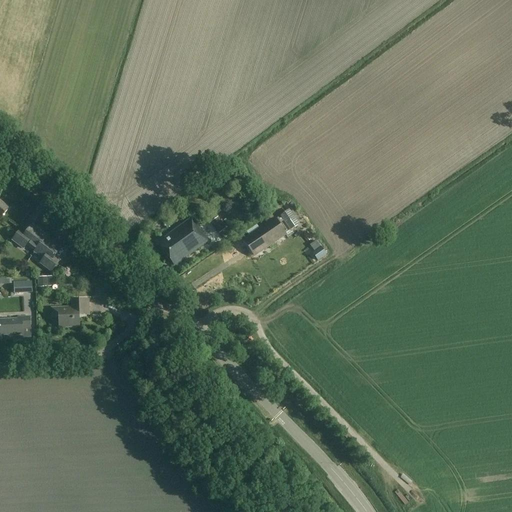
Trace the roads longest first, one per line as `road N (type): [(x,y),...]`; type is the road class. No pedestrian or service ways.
road 1 (tertiary): [(366,511),(162,298)]
road 2 (tertiary): [(162,298),(0,143)]
road 3 (unclassified): [(0,366),(90,358),(162,298)]
